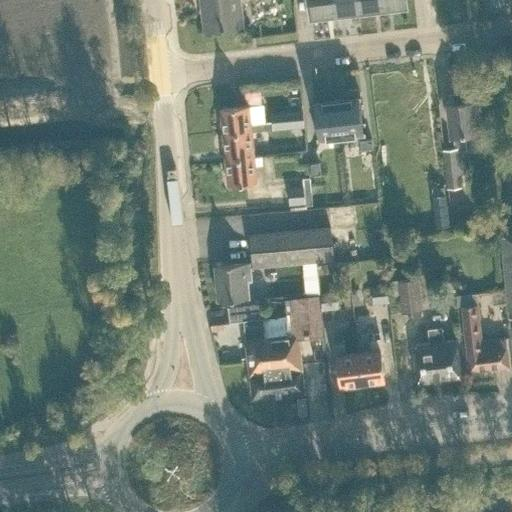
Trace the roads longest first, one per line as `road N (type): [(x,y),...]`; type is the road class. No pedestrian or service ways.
road 1 (residential): [(159,73),(511,33)]
road 2 (primary): [(240,455),(511,425)]
road 3 (tertiary): [(180,308),(159,73)]
